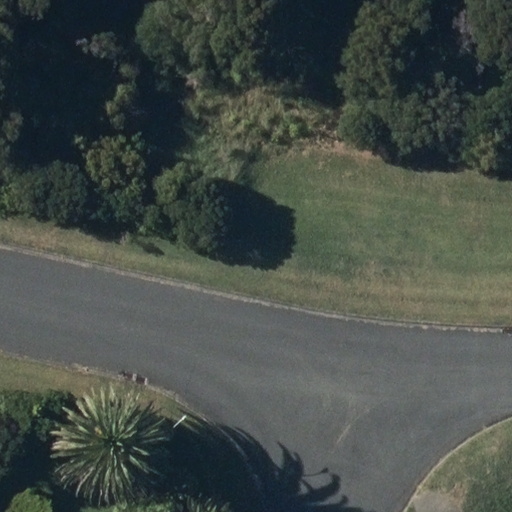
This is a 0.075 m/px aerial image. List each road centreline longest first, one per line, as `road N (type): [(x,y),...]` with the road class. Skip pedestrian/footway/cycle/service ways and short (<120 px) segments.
road 1 (residential): [(0,304),(370,375)]
road 2 (residential): [(370,375),(511,370)]
road 3 (residential): [(370,375),(339,511)]
